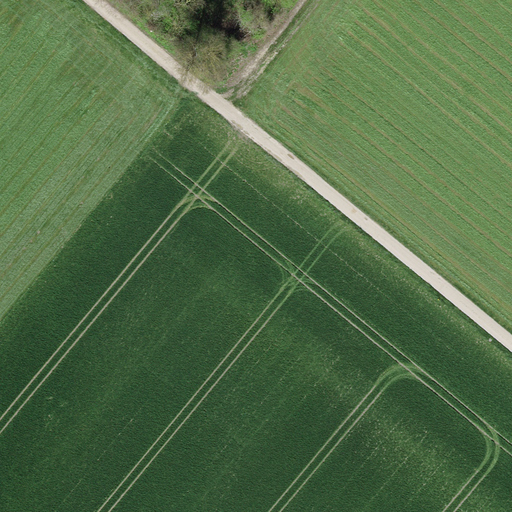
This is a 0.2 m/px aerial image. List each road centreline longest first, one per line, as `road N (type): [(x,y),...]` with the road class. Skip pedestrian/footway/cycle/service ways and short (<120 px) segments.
road 1 (track): [(221,106),(511,342)]
road 2 (track): [(94,0),(221,106)]
